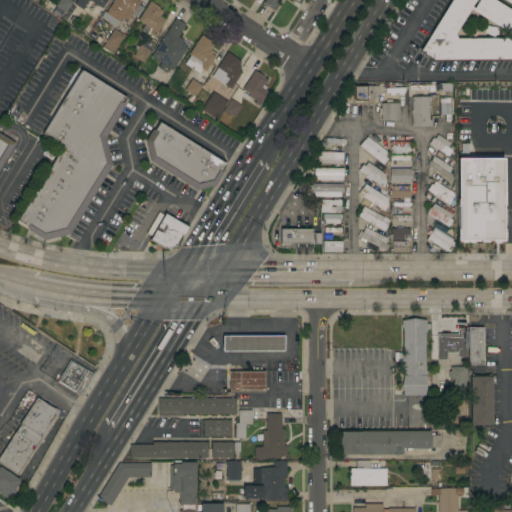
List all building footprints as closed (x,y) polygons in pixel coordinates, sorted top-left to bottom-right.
[(58,0),(69,0),(72,2),(65,13),(55,6),(58,0)] [(106,0),(101,8),(89,0),(87,0),(81,9),(73,4),(75,0),(106,0)] [(102,18),(100,17),(103,14),(104,15),(105,13),(113,0),(138,0),(140,1),(138,5),(142,8),(136,18),(131,15),(127,21),(122,17),(119,22),(115,28),(102,19),(102,18)] [(263,0),(294,0),(294,1),(292,0),(291,1),(289,0),(278,0),(272,10),(262,3),(263,0)] [(511,0),(511,59),(432,59),(424,53),(425,52),(420,50),(450,0),(511,0)] [(149,1),(159,7),(158,8),(162,11),(159,16),(165,20),(153,37),(149,34),(148,35),(140,30),(144,25),(137,20),(149,1)] [(175,18),(185,25),(177,36),(183,40),(180,43),(181,44),(182,43),(184,45),(184,46),(186,48),(183,53),(183,54),(180,59),(179,58),(171,71),(169,70),(170,69),(165,66),(162,71),(157,68),(160,63),(150,56),(175,18)] [(111,55),(101,48),(110,34),(109,33),(110,31),(111,32),(113,29),(123,36),(111,55)] [(201,35),(213,43),(209,50),(212,51),(210,54),(214,56),(205,71),(201,69),(198,73),(184,64),(190,55),(188,54),(201,35)] [(136,51),(133,49),(135,45),(138,47),(140,45),(141,46),(143,43),(150,48),(148,51),(150,52),(142,63),(140,61),(139,62),(134,59),(134,58),(132,56),(136,51)] [(226,52),(240,61),(237,65),(240,67),(238,70),(241,72),(230,89),(210,76),(226,52)] [(81,70),(126,98),(122,104),(123,104),(123,105),(123,107),(104,138),(111,165),(69,234),(44,240),(26,228),(27,227),(16,220),(62,147),(41,134),(81,70)] [(254,70),(264,77),(263,78),(267,80),(263,86),(266,87),(264,90),(267,92),(261,101),(258,106),(253,103),(255,100),(254,99),(254,100),(247,96),(249,94),(242,90),(254,70)] [(191,79),(201,86),(190,103),(185,100),(189,94),(183,90),(191,79)] [(438,83),(452,83),(452,91),(438,91),(438,83)] [(511,84),(511,116),(455,116),(455,84),(511,84)] [(352,85),(378,85),(378,97),(373,97),(373,101),(365,101),(365,104),(352,104),(352,85)] [(384,88),(404,87),(405,92),(402,92),(402,94),(398,94),(398,92),(394,92),(394,95),(388,95),(388,92),(384,92),(384,88)] [(205,106),(196,99),(203,89),(212,96),(205,106)] [(429,100),(428,100),(428,119),(431,119),(431,126),(411,126),(411,113),(410,113),(410,109),(411,109),(411,96),(429,96),(429,100)] [(218,115),(208,108),(215,97),(225,103),(218,115)] [(449,98),(449,121),(444,121),(444,114),(439,114),(439,98),(449,98)] [(223,110),(230,99),(240,106),(233,117),(223,110)] [(380,121),(380,115),(378,114),(378,108),(380,108),(380,103),(386,103),(386,100),(397,100),(397,103),(398,103),(398,121),(380,121)] [(497,210),(486,210),(466,210),(456,210),(456,118),(490,118),(490,172),(496,172),(497,210)] [(225,164),(220,172),(222,173),(214,186),(196,190),(149,161),(144,141),(151,130),(152,130),(153,130),(159,122),(225,164)] [(0,134),(14,143),(0,166),(0,134)] [(449,143),(447,147),(451,150),(447,156),(428,144),(432,137),(434,139),(437,134),(449,143)] [(358,146),(363,140),(366,137),(387,153),(384,157),(387,159),(382,165),(358,146)] [(390,141),(409,141),(409,153),(390,153),(390,141)] [(317,163),(317,159),(316,159),(317,151),(342,152),(342,160),(341,160),(341,164),(317,163)] [(439,160),(443,155),(453,162),(450,167),(451,168),(448,172),(451,174),(447,180),(426,165),(429,160),(430,160),(433,156),(439,160)] [(371,164),(375,160),(385,167),(384,168),(386,170),(384,172),(382,170),(381,171),(371,164)] [(34,161),(46,168),(39,179),(27,172),(34,161)] [(384,180),(385,181),(381,187),(357,170),(361,164),(364,166),(367,162),(384,174),(384,180)] [(315,180),(315,175),(313,175),(313,168),(342,168),(342,176),(341,180),(315,180)] [(389,183),(389,168),(410,168),(410,183),(389,183)] [(434,178),(437,174),(446,180),(444,184),(434,178)] [(448,191),(446,194),(451,198),(447,205),(431,194),(431,195),(427,192),(428,191),(426,190),(430,184),(431,185),(434,181),(448,191)] [(313,196),(313,192),(310,192),(311,184),(342,184),(342,192),(339,192),(339,197),(313,196)] [(386,204),(387,204),(383,211),(357,194),(361,188),(362,188),(364,184),(386,198),(386,204)] [(388,190),(408,190),(408,199),(388,199),(388,190)] [(317,199),(340,200),(340,208),(342,208),(341,212),(319,212),(319,205),(317,204),(317,199)] [(431,217),(430,218),(427,216),(427,215),(426,214),(429,208),(430,208),(433,204),(451,215),(449,219),(451,220),(447,226),(431,217)] [(357,216),(363,206),(387,220),(385,222),(381,220),(380,222),(387,225),(384,231),(357,216)] [(177,249),(163,253),(148,243),(150,239),(149,239),(164,214),(187,228),(183,235),(184,236),(177,249)] [(324,224),(324,219),(322,219),(322,214),(340,215),(340,219),(338,219),(338,224),(324,224)] [(279,246),(279,226),(311,227),(311,233),(320,233),(320,244),(311,244),(311,246),(279,246)] [(425,239),(433,226),(452,238),(451,241),(453,242),(451,245),(452,246),(448,252),(444,249),(443,250),(425,239)] [(365,240),(364,242),(359,240),(360,238),(356,236),(359,231),(362,232),(364,227),(387,239),(385,243),(387,245),(385,250),(365,240)] [(447,227),(452,230),(449,235),(444,233),(447,227)] [(389,239),(389,228),(409,228),(409,240),(389,239)] [(321,241),(341,241),(341,252),(321,251),(321,241)] [(363,247),(366,242),(376,247),(374,252),(363,247)] [(425,323),(429,323),(429,330),(425,330),(425,332),(424,332),(424,354),(423,354),(424,376),(426,385),(424,396),(403,396),(400,385),(403,377),(402,377),(402,361),(399,361),(394,362),(393,352),(402,353),(402,328),(400,328),(400,320),(413,318),(425,320),(425,323)] [(465,357),(457,357),(457,353),(446,353),(446,360),(437,360),(437,335),(445,335),(445,331),(457,331),(457,328),(465,328),(465,357)] [(482,367),(474,367),(474,364),(468,364),(467,328),(482,328),(482,367)] [(283,336),(283,352),(222,352),(222,336),(283,336)] [(88,382),(89,382),(85,389),(84,388),(79,396),(56,382),(69,360),(93,374),(88,382)] [(452,367),(452,365),(457,365),(457,367),(465,367),(465,392),(450,392),(450,384),(449,384),(449,381),(450,381),(450,378),(444,378),(444,371),(450,371),(450,367),(452,367)] [(264,371),(264,392),(228,393),(228,371),(264,371)] [(491,424),(488,424),(488,425),(470,425),(469,377),(472,377),(472,376),(488,376),(488,377),(491,377),(491,424)] [(50,407),(51,406),(55,409),(55,413),(17,474),(0,463),(0,452),(36,398),(50,407)] [(235,398),(235,414),(231,414),(231,415),(228,415),(228,414),(219,414),(219,415),(217,415),(217,414),(209,414),(209,415),(207,415),(207,414),(197,414),(197,415),(195,415),(195,414),(188,414),(188,415),(185,415),(185,414),(180,414),(180,416),(158,416),(158,412),(157,412),(157,398),(235,398)] [(251,424),(244,424),(244,440),(234,440),(234,423),(237,423),(237,410),(251,410),(251,424)] [(283,446),(286,446),(286,456),(279,456),(279,459),(253,459),(253,447),(261,447),(261,430),(265,430),(265,413),(280,413),(280,429),(283,429),(283,446)] [(207,420),(207,419),(209,419),(209,420),(222,420),(222,419),(225,419),(225,420),(230,420),(230,436),(225,436),(225,437),(222,437),(222,436),(210,436),(210,437),(208,437),(208,436),(202,436),(202,420),(207,420)] [(430,435),(439,435),(439,448),(430,448),(430,449),(401,449),(401,455),(360,455),(360,454),(339,454),(339,432),(430,431),(430,435)] [(129,458),(129,445),(152,445),(152,442),(206,442),(206,458),(129,458)] [(234,442),(233,458),(211,458),(211,442),(234,442)] [(349,485),(349,468),(355,468),(355,463),(355,460),(369,460),(369,463),(369,469),(385,469),(385,486),(349,485)] [(178,511),(178,510),(181,510),(181,505),(178,505),(178,492),(173,492),(173,489),(169,489),(169,466),(172,466),(172,464),(173,464),(173,461),(185,461),(185,462),(194,462),(194,505),(193,505),(193,510),(194,510),(194,511),(178,511)] [(239,480),(225,480),(225,461),(239,461),(239,480)] [(282,479),(282,487),(285,487),(285,500),(255,500),(255,487),(252,487),(252,468),(259,468),(270,467),(272,467),(272,461),(285,461),(285,479),(282,479)] [(96,498),(118,463),(150,463),(150,477),(127,477),(109,506),(96,498)] [(0,467),(19,480),(16,484),(17,484),(12,491),(7,498),(6,498),(0,494),(0,467)] [(437,511),(437,505),(436,505),(436,502),(437,502),(437,495),(430,496),(430,488),(454,488),(454,495),(457,495),(457,510),(465,510),(465,511),(437,511)] [(220,511),(221,503),(199,503),(199,511),(220,511)]
